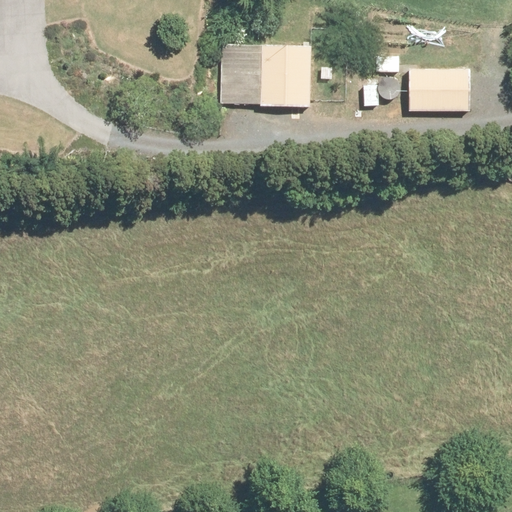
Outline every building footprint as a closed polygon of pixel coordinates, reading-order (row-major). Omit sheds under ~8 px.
[(499,0),(340,0),(341,51),(499,52),(499,0)] [(311,46),(219,44),(218,111),(309,113),(311,46)] [(397,58),(372,57),(371,75),(397,76),(397,58)] [(471,73),(406,70),(404,115),(469,117),(471,73)] [(373,88),(362,87),(361,109),(378,110),(378,99),(380,100),(381,101),(383,101),(385,101),(386,101),(388,101),(389,100),(391,99),(392,98),(393,97),(394,96),(395,94),(396,93),(396,91),(396,89),(396,88),(396,86),(395,85),(394,83),(393,82),(392,81),(390,80),(389,79),(387,79),(386,78),(384,78),(382,79),(381,79),(379,80),(378,81),(376,82),(375,83),(374,85),(374,86),(373,88)]
